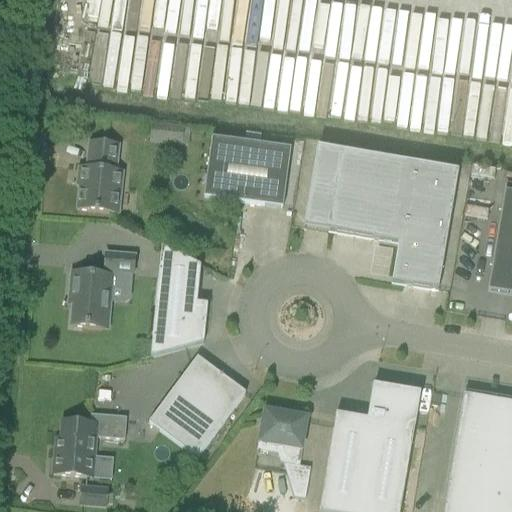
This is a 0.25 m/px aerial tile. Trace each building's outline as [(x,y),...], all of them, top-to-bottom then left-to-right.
[(290,152),(210,141),(202,201),(281,211),(290,152)] [(75,213),(111,216),(114,194),(120,195),(123,175),(115,175),(118,149),(88,145),(85,171),(80,171),(75,213)] [(340,154),(326,235),(352,239),(359,241),(397,247),(391,280),(390,286),(424,292),(437,294),(457,174),(366,159),(340,154)] [(511,186),(504,185),(486,294),(511,298),(511,186)] [(199,269),(160,250),(148,361),(202,347),(206,308),(195,307),(199,269)] [(133,259),(105,257),(103,274),(105,275),(105,279),(70,276),(68,297),(72,298),(69,329),(103,332),(106,288),(121,290),(123,276),(131,277),(133,259)] [(245,396),(196,360),(147,426),(196,462),(245,396)] [(374,390),(372,390),(369,410),(368,409),(366,423),(334,418),(318,511),(398,511),(413,431),(419,397),(403,394),(403,393),(402,393),(402,395),(382,392),(382,397),(373,396),(374,390)] [(442,511),(511,511),(511,407),(462,399),(442,511)] [(263,415),(258,446),(256,458),(258,458),(260,446),(281,449),(284,459),(297,462),(296,465),(297,465),(305,422),(285,418),(286,414),(270,411),(270,409),(269,409),(269,410),(264,409),(264,411),(265,411),(264,415),(263,415)] [(58,456),(54,455),(52,478),(87,481),(88,460),(92,460),(94,441),(123,443),(125,421),(90,418),(89,427),(61,425),(58,456)] [(309,471),(282,467),(293,501),(304,503),(309,471)] [(106,492),(80,490),(78,508),(105,510),(106,492)]
